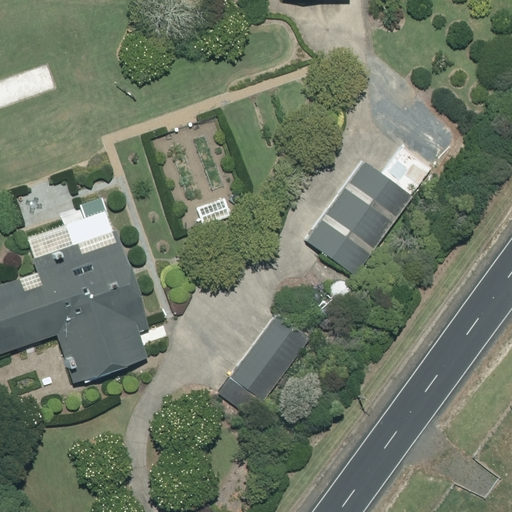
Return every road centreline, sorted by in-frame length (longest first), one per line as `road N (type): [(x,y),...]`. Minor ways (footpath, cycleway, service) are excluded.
road 1 (unknown): [(143,511),(132,479),(134,431),(145,402),(338,142),(348,71),(329,19)]
road 2 (tertiary): [(339,511),(511,275)]
